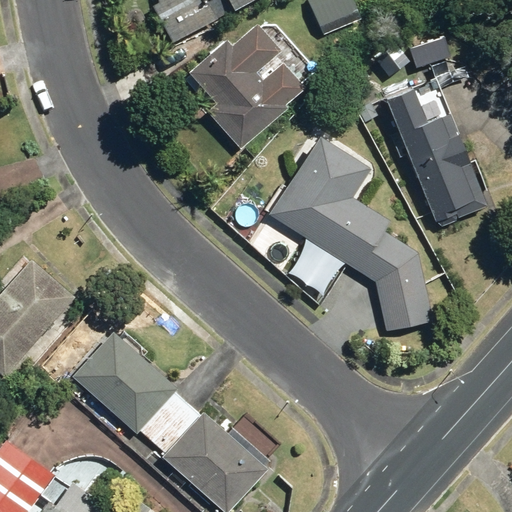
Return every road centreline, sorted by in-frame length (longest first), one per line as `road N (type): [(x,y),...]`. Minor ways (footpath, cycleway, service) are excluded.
road 1 (residential): [(415,465),(118,190),(80,117),(53,0)]
road 2 (tertiary): [(511,356),(415,465)]
